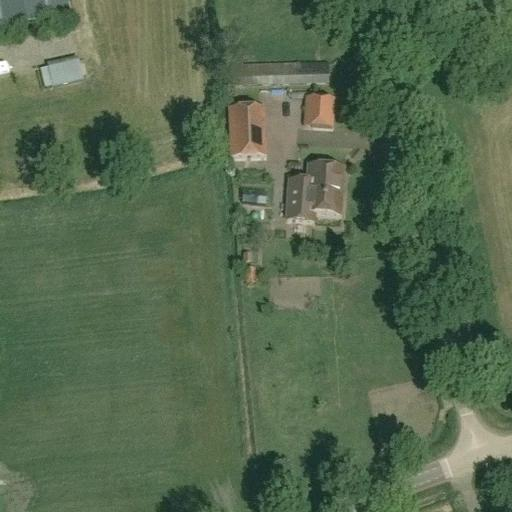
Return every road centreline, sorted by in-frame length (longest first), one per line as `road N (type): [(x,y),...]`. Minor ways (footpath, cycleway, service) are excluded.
road 1 (unclassified): [(478,457),(381,98),(344,0)]
road 2 (unclassified): [(341,511),(478,457)]
